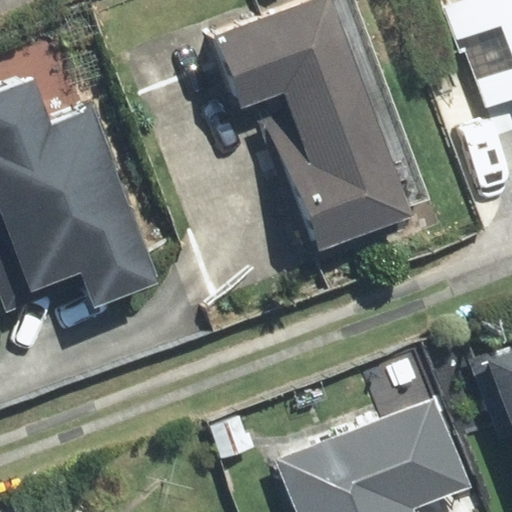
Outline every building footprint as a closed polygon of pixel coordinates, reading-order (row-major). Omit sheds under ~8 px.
[(405,211),(328,0),(278,0),(200,28),(229,109),(251,101),(304,248),(405,211)] [(511,0),(449,0),(445,1),(484,111),(511,101),(511,0)] [(74,303),(149,276),(86,104),(42,120),(23,71),(0,79),(0,243),(16,288),(63,271),(74,303)] [(511,339),(473,354),(511,460),(511,339)] [(428,391),(270,453),(292,511),(407,511),(406,507),(465,484),(428,391)]
